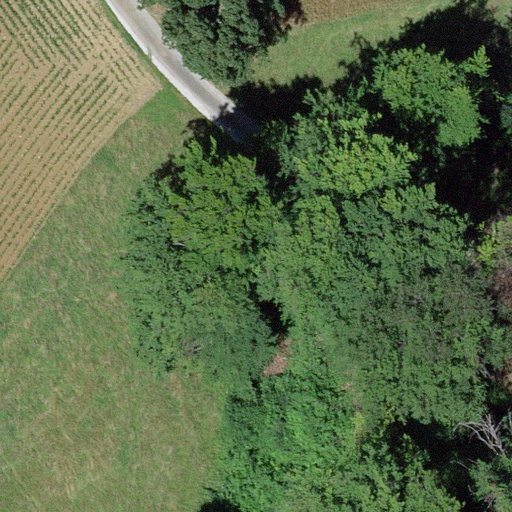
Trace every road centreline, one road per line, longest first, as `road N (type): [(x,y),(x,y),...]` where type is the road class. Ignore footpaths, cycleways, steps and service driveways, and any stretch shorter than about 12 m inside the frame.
road 1 (track): [(129,0),(215,97),(390,230)]
road 2 (track): [(364,210),(352,511)]
road 3 (track): [(390,230),(511,265)]
